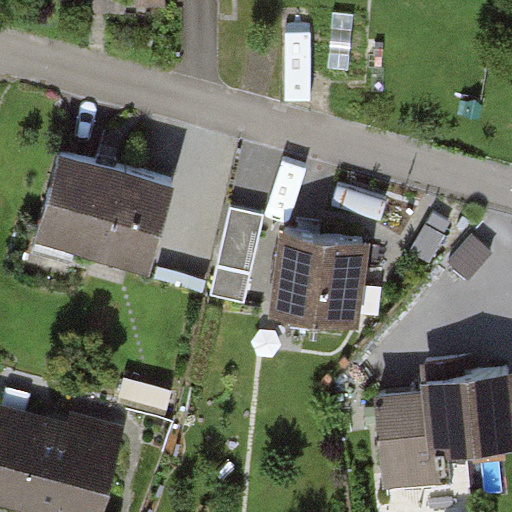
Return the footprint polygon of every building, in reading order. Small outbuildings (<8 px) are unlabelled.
[(157,173),(38,140),(12,236),(131,268),(157,173)] [(250,205),(234,202),(214,286),(246,294),(267,209),(250,205)] [(368,230),(289,218),(276,305),(355,317),(368,230)] [(445,231),(426,220),(411,244),(430,255),(445,231)] [(473,230),(451,257),(470,273),(493,246),(473,230)] [(412,386),(366,391),(374,472),(437,465),(435,443),(510,436),(501,351),(409,361),(412,386)] [(173,385),(125,372),(120,390),(168,403),(173,385)] [(120,432),(0,400),(0,493),(71,511),(99,511),(104,496),(120,432)]
